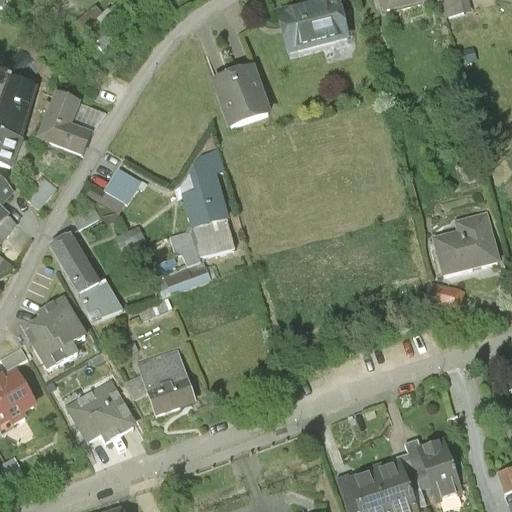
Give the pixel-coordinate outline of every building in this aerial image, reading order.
[(342,0),(312,0),(316,15),(272,26),(283,73),(344,58),(334,17),(346,14),(342,0)] [(424,0),(377,0),(384,24),(428,13),(424,0)] [(469,25),(464,0),(439,0),(446,30),(469,25)] [(511,0),(489,0),(492,10),(511,5),(511,0)] [(255,81),(213,95),(229,141),(270,127),(255,81)] [(10,88),(0,120),(0,143),(21,149),(37,96),(10,88)] [(80,115),(57,106),(38,153),(82,170),(91,147),(71,139),(80,115)] [(0,175),(11,179),(21,149),(0,143),(0,175)] [(141,196),(118,182),(104,205),(127,219),(141,196)] [(0,227),(12,212),(0,201),(0,227)] [(235,268),(221,220),(162,237),(174,276),(182,274),(188,296),(203,291),(200,279),(235,268)] [(82,242),(102,232),(96,221),(76,231),(82,242)] [(434,247),(442,285),(498,273),(487,225),(458,231),(460,241),(434,247)] [(0,263),(18,244),(0,228),(0,263)] [(71,247),(50,259),(94,335),(121,324),(107,297),(100,301),(71,247)] [(112,255),(116,263),(134,255),(130,247),(112,255)] [(460,316),(464,299),(430,292),(434,310),(460,316)] [(181,309),(174,294),(147,305),(153,320),(164,316),(181,309)] [(85,350),(64,312),(38,327),(42,333),(30,340),(39,356),(33,359),(48,385),(78,368),(72,358),(85,350)] [(164,316),(153,320),(136,327),(142,340),(169,329),(164,316)] [(147,404),(155,426),(195,412),(177,361),(137,375),(141,387),(147,404)] [(35,416),(16,384),(4,391),(2,388),(0,389),(0,436),(10,431),(13,436),(26,429),(22,423),(35,416)] [(147,404),(141,387),(124,395),(133,411),(147,404)] [(135,434),(111,393),(67,418),(87,452),(105,442),(109,449),(135,434)] [(427,476),(437,502),(462,492),(459,484),(452,465),(442,440),(417,449),(427,476)] [(404,446),(408,455),(417,480),(427,476),(417,449),(414,443),(404,446)] [(417,480),(408,455),(397,459),(399,462),(409,491),(420,487),(417,480)] [(461,461),(452,465),(459,484),(468,481),(461,461)] [(373,475),(386,511),(417,511),(409,491),(399,462),(392,464),(393,468),(373,475)] [(511,468),(499,473),(505,491),(511,488),(511,468)] [(386,511),(373,475),(363,479),(351,484),(361,511),(386,511)] [(337,483),(347,511),(361,511),(351,484),(349,478),(337,483)]
